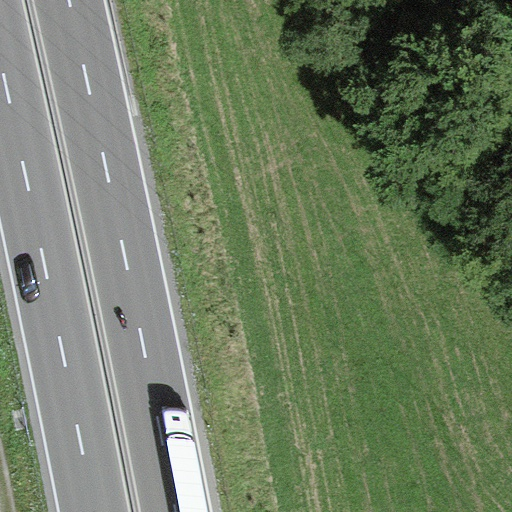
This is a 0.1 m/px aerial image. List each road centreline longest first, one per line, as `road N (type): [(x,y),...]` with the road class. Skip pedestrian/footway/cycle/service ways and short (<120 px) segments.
road 1 (motorway): [(171,511),(68,0)]
road 2 (motorway): [(0,31),(104,511)]
